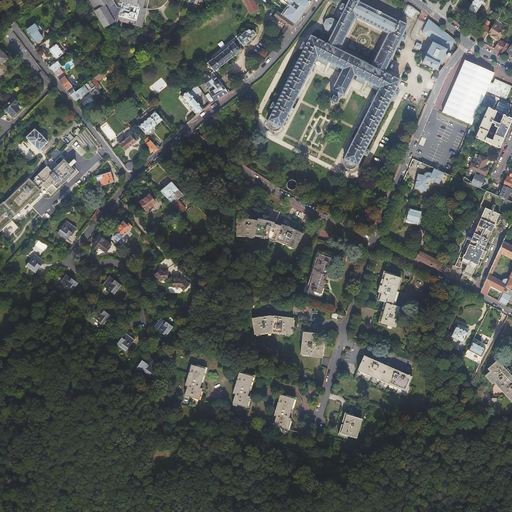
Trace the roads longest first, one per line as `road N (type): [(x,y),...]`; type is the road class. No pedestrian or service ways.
road 1 (track): [(511,431),(401,436),(346,464),(182,434),(43,306)]
road 2 (residential): [(143,323),(132,275),(121,264),(87,270),(66,260),(127,179)]
road 3 (residential): [(468,42),(442,77),(372,240)]
road 4 (residential): [(372,240),(276,193),(183,130)]
road 5 (residential): [(127,179),(11,25)]
road 6 (residential): [(315,424),(372,240)]
road 7 (residential): [(183,130),(256,77),(318,0)]
road 8 (residential): [(372,240),(511,312)]
